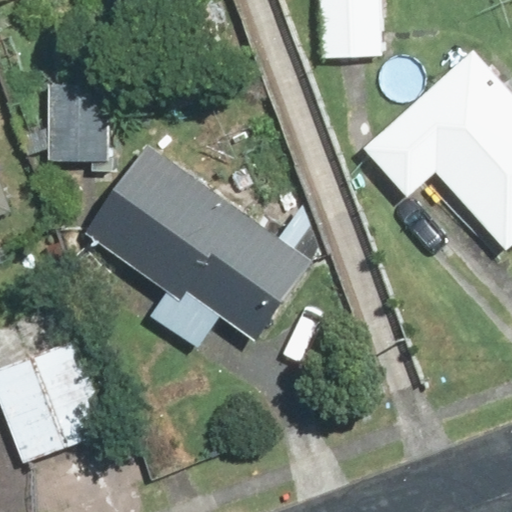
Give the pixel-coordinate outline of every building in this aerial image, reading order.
[(334,0),(333,54),(391,56),(393,0),(334,0)] [(511,75),(492,52),(382,149),(423,196),(452,171),(511,239),(511,75)] [(124,172),(124,163),(129,77),(60,73),(57,132),(35,130),(34,158),(59,159),(59,168),(124,172)] [(0,219),(24,211),(0,143),(0,219)] [(166,146),(103,237),(197,302),(204,292),(274,340),(330,260),(166,146)] [(114,354),(94,361),(86,340),(1,369),(34,464),(119,434),(107,401),(128,394),(114,354)]
